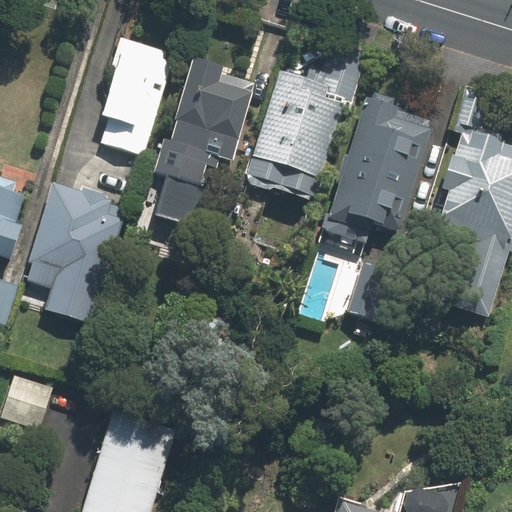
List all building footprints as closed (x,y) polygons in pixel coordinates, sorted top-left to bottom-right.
[(143,154),(176,60),(178,53),(124,34),(111,70),(121,74),(99,139),(143,154)] [(234,160),(255,81),(226,73),(229,60),(201,52),(178,137),(170,135),(160,170),(205,182),(213,154),(234,160)] [(353,103),(363,72),(322,59),(316,78),(282,68),(249,175),(319,197),(348,101),(353,103)] [(376,97),(371,96),(353,153),(350,152),(338,190),(350,194),(348,201),(403,219),(435,115),(400,105),(402,98),(378,91),(376,97)] [(511,146),(503,144),(507,132),(481,124),(489,98),(465,91),(453,131),(464,134),(448,188),(453,189),(442,228),(478,239),(463,291),(496,301),(511,246),(511,146)] [(0,255),(16,260),(26,224),(20,223),(31,187),(21,185),(22,180),(0,173),(0,255)] [(130,198),(58,177),(29,275),(56,283),(49,307),(87,318),(109,246),(115,247),(130,198)] [(404,270),(367,258),(351,310),(387,322),(404,270)] [(25,288),(0,279),(0,326),(10,330),(25,288)] [(57,384),(17,371),(2,415),(43,428),(57,384)] [(155,511),(184,424),(120,404),(85,511),(155,511)] [(448,494),(420,484),(419,485),(418,486),(417,486),(416,487),(415,488),(414,489),(413,490),(413,491),(412,492),(411,492),(411,493),(411,494),(410,495),(410,496),(410,497),(409,498),(409,499),(409,500),(409,501),(409,502),(409,503),(409,504),(409,505),(409,506),(409,507),(409,508),(409,509),(410,510),(410,511),(447,511),(448,511),(449,510),(449,509),(449,508),(449,507),(449,506),(450,505),(450,504),(450,503),(450,502),(450,501),(450,500),(450,499),(449,498),(449,497),(449,496),(449,495),(448,494)] [(396,511),(350,500),(346,511),(396,511)]
